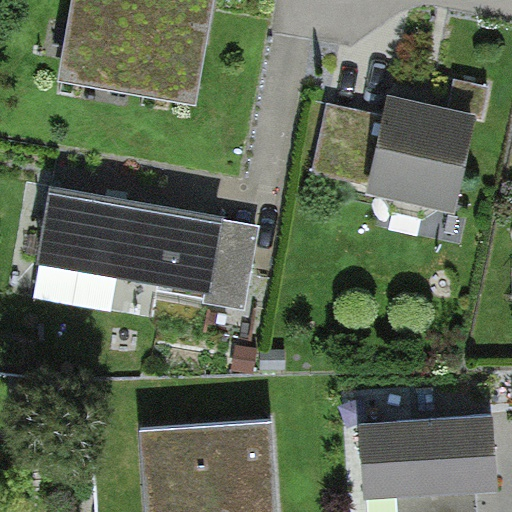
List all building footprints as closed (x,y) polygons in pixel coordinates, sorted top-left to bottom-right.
[(74,0),(61,81),(198,103),(215,0),(74,0)] [(359,110),(329,103),(313,170),(371,184),(368,193),(455,214),(478,116),(389,96),(385,116),(359,110)] [(260,230),(54,191),(40,264),(208,296),(206,303),(245,310),(260,230)] [(254,373),(256,351),(236,349),(234,371),(254,373)] [(285,352),(263,352),(263,372),(285,371),(285,352)] [(492,417),(364,426),(369,498),(398,496),(399,511),(477,511),(476,497),(498,496),(492,417)] [(280,511),(273,421),(145,430),(150,511),(280,511)]
